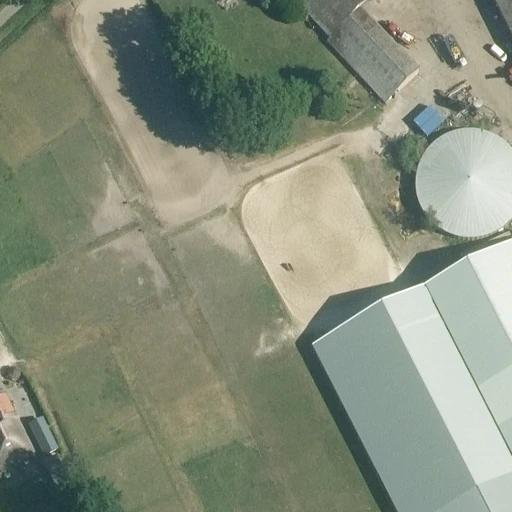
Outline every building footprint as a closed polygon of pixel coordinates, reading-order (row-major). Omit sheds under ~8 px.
[(290,0),(328,41),(326,43),(385,106),(418,76),(361,14),(375,0),(290,0)] [(511,0),(491,0),(511,42),(511,0)] [(416,176),(414,189),(416,202),(421,214),(428,225),(438,234),(450,240),(462,243),(476,243),(488,240),(500,234),(510,225),(511,222),(511,155),(510,153),(500,144),(488,138),(476,135),(462,135),(450,138),(438,144),(428,153),(421,164),(416,176)] [(511,248),(421,295),(311,351),(393,511),(454,511),(511,482),(511,248)] [(0,473),(35,456),(5,396),(0,398),(0,473)] [(28,427),(43,459),(57,452),(41,421),(28,427)] [(43,464),(47,473),(60,467),(56,458),(43,464)] [(511,511),(511,482),(454,511),(511,511)] [(77,504),(71,491),(58,497),(64,510),(77,504)]
